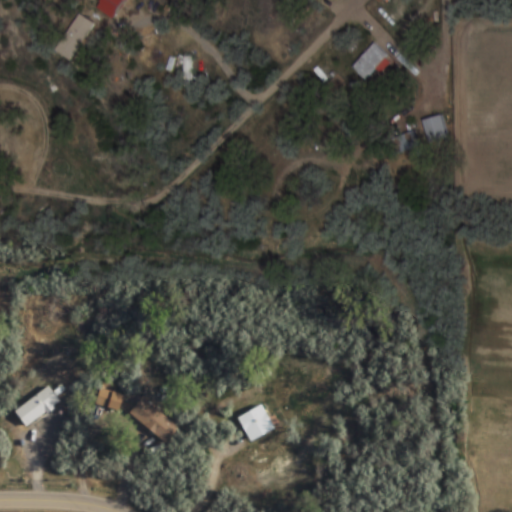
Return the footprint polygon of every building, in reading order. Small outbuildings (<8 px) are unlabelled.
[(56,49),(71,61),(98,25),(83,14),(56,49)] [(392,69),(387,50),(355,58),(361,77),(392,69)] [(116,412),(122,395),(113,392),(115,386),(101,382),(93,404),(116,412)] [(13,411),(23,427),(58,404),(48,388),(13,411)] [(127,416),(165,444),(177,427),(139,399),(127,416)] [(248,442),(273,430),(260,405),(236,418),(248,442)]
